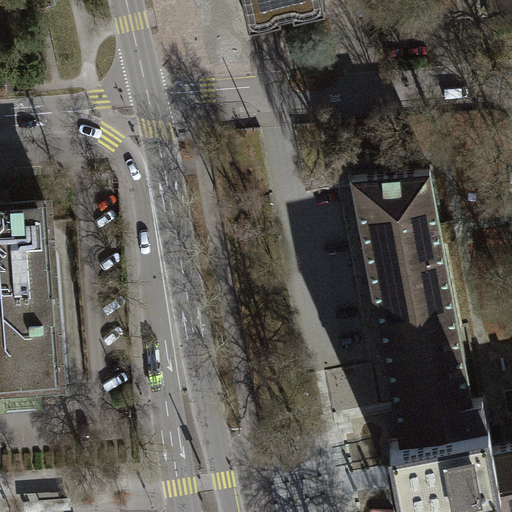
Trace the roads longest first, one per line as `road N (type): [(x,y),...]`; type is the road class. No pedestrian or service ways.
road 1 (residential): [(148,92),(302,102),(511,79)]
road 2 (primary): [(9,114),(74,125),(124,151),(173,315)]
road 3 (primary): [(173,315),(168,181),(148,92)]
road 4 (primary): [(213,511),(173,315)]
road 5 (primary): [(9,114),(148,92)]
